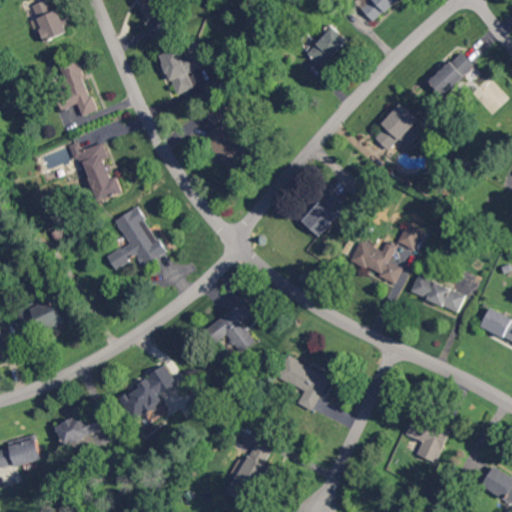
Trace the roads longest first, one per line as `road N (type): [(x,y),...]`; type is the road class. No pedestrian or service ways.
road 1 (residential): [(98,0),(171,154),(251,252),(334,313),(511,404)]
road 2 (residential): [(240,241),(328,130),(459,0)]
road 3 (residential): [(240,241),(197,289),(126,340),(0,398)]
road 4 (residential): [(398,344),(318,511)]
